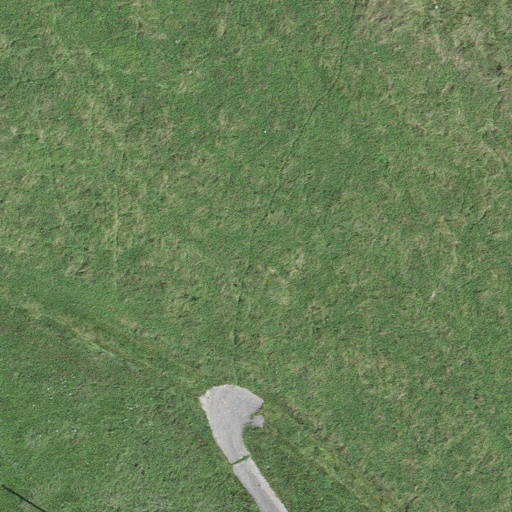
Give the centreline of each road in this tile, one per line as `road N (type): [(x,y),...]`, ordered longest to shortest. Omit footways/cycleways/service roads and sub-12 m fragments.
road 1 (track): [(385,511),(332,461),(238,399),(226,422),(275,511)]
road 2 (track): [(0,278),(179,360),(238,399)]
